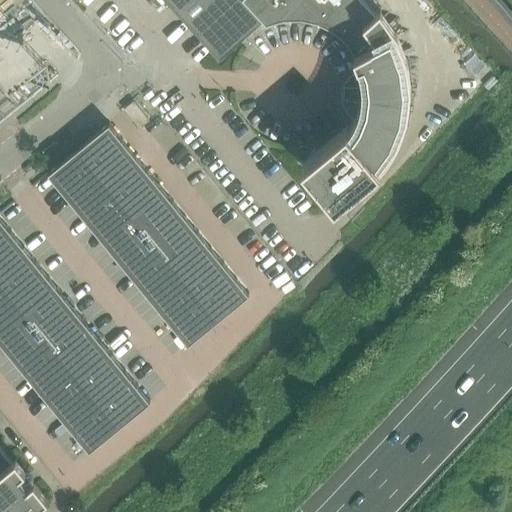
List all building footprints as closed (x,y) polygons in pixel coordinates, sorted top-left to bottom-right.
[(376,11),(365,0),(167,0),(220,57),(262,19),(266,22),(284,17),(301,17),(318,20),(333,28),(346,39),(356,53),(355,54),(361,69),(363,86),(351,86),(350,99),(361,102),(354,118),(348,126),(347,124),(302,162),(336,202),(380,165),(397,141),(398,140),(408,114),(412,86),(408,57),(398,30),(381,6),(376,11)] [(150,120),(134,101),(124,108),(140,128),(150,120)] [(109,122),(48,172),(188,343),(249,293),(109,122)] [(0,216),(0,340),(89,450),(150,400),(0,216)] [(0,445),(0,511),(34,511),(46,502),(0,445)]
